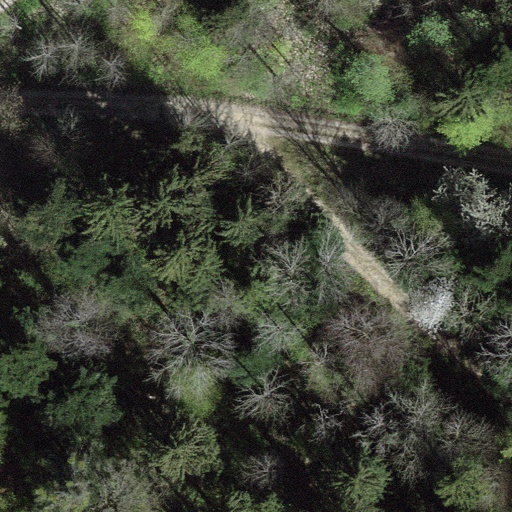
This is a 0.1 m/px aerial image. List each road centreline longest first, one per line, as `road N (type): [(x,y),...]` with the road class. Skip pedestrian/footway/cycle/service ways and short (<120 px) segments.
road 1 (track): [(0,98),(188,109),(511,159)]
road 2 (track): [(280,126),(356,275),(511,411)]
